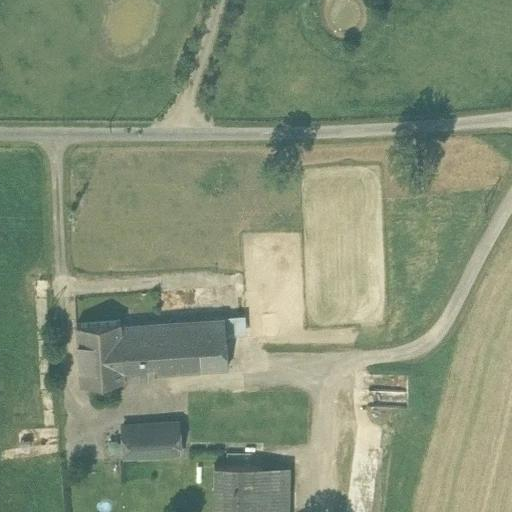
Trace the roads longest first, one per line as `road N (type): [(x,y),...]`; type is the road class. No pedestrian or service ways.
road 1 (track): [(55,135),(70,395),(113,412),(189,380),(277,376),(395,355),(432,339),(511,201)]
road 2 (unclassified): [(0,135),(289,134),(511,120)]
